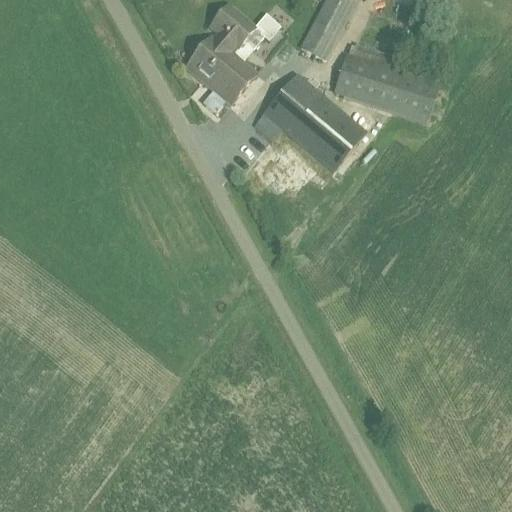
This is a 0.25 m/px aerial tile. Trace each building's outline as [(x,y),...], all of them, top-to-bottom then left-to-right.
[(325,63),(355,6),(343,0),(327,0),(301,50),(325,63)] [(209,42),(254,79),(257,75),(232,54),(235,49),(238,51),(255,31),(228,9),(211,29),(219,36),(215,41),(212,38),(209,42)] [(254,79),(209,42),(186,71),(231,108),(254,79)] [(442,76),(356,47),(355,50),(351,49),(347,60),(335,96),(427,125),(442,76)] [(368,137),(297,78),(254,129),(272,145),(281,134),(333,178),(368,137)] [(285,176),(299,166),(292,156),(278,166),(285,176)]
